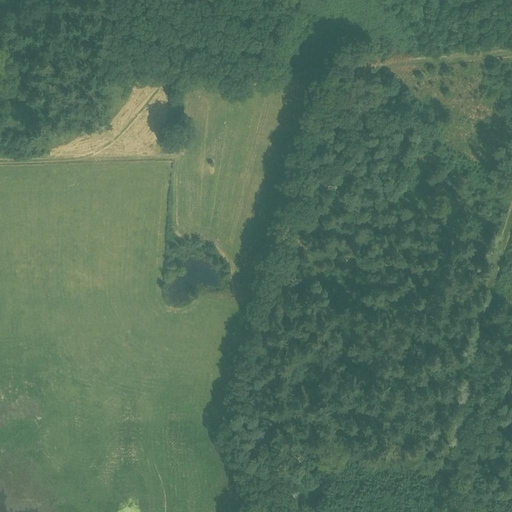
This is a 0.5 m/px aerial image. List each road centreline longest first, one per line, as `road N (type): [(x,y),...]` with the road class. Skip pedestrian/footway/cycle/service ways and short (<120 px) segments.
road 1 (track): [(451,436),(474,311),(511,183)]
road 2 (track): [(511,58),(326,68)]
road 3 (track): [(0,160),(168,158)]
